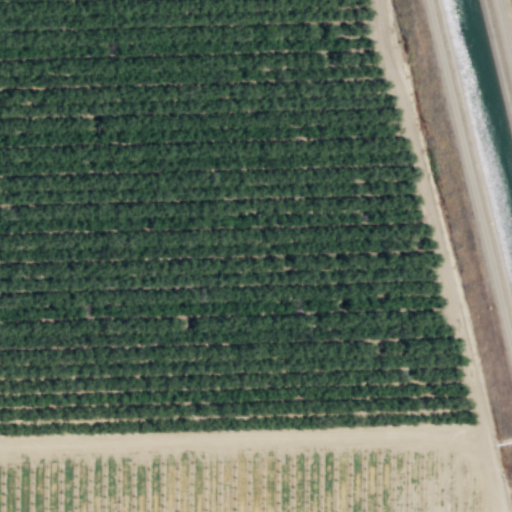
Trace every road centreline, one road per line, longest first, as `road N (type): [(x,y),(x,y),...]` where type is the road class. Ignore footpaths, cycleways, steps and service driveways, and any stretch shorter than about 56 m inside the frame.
road 1 (track): [(0,445),(483,432)]
road 2 (track): [(483,432),(376,0)]
